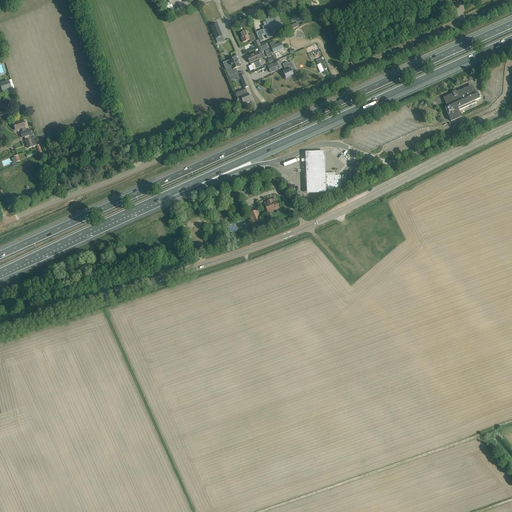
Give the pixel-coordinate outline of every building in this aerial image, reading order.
[(264,26),(262,27),(267,39),(271,37),(271,36),(275,34),(275,33),(283,30),(281,25),(276,27),(274,23),(273,24),(270,18),(266,20),(267,23),(263,24),(264,26)] [(223,37),(217,24),(216,25),(211,26),(216,40),(223,37)] [(240,33),(243,43),(250,40),(251,43),(255,41),(253,35),(248,36),(246,31),(240,33)] [(276,45),(274,41),(269,43),(273,53),(284,49),(281,42),(276,45)] [(258,52),(247,57),(250,63),(264,57),(262,53),(258,54),(258,52)] [(229,77),(238,73),(236,69),(240,67),(236,57),(227,61),(230,71),(227,72),(229,77)] [(254,63),(251,65),(254,70),(261,67),(258,61),(254,63)] [(278,61),(267,66),(270,73),(281,68),(278,61)] [(286,71),(283,72),(286,78),(294,75),(297,74),(294,66),(292,61),(283,65),(286,71)] [(258,70),(251,73),(254,81),(258,80),(256,77),(258,76),(257,74),(259,72),(258,70)] [(242,72),(238,74),(240,77),(244,88),(249,86),(245,75),(244,75),(242,72)] [(9,80),(0,82),(0,86),(2,91),(3,93),(14,89),(14,87),(11,80),(9,80)] [(452,94),(443,98),(447,107),(445,108),(451,122),(451,121),(452,122),(462,117),(461,117),(462,117),(459,110),(476,103),(475,102),(475,101),(480,99),(478,93),(476,94),(472,85),(457,92),(456,90),(451,92),(452,94)] [(235,93),(234,93),(237,101),(240,100),(242,105),(248,103),(247,101),(251,100),(248,94),(246,90),(246,89),(235,93)] [(11,105),(6,106),(7,110),(1,111),(2,116),(13,114),(11,105)] [(22,137),(31,134),(30,129),(26,131),(22,120),(13,123),(15,130),(21,128),(23,132),(20,133),(22,137)] [(410,132),(411,129),(397,125),(396,128),(395,128),(394,131),(406,135),(407,131),(410,132)] [(29,138),(30,139),(25,141),(27,148),(36,145),(34,137),(29,138)] [(53,142),(55,147),(63,144),(61,139),(53,142)] [(326,191),(325,176),(325,153),(306,154),(307,196),(326,195),(326,191)] [(335,176),(335,174),(326,174),(326,176),(325,176),(326,191),(340,191),(340,176),(335,176)] [(276,199),(275,198),(267,201),(268,204),(265,205),(267,211),(273,209),(274,210),(280,208),(276,199)] [(263,229),(260,220),(257,211),(250,213),(258,231),(263,229)] [(202,224),(199,218),(184,225),(186,231),(187,231),(192,243),(196,242),(191,229),(202,224)]
